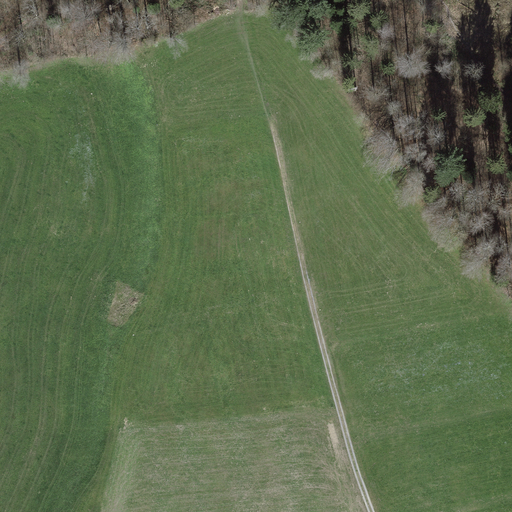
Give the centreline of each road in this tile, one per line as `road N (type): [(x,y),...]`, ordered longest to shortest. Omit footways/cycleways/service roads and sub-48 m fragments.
road 1 (track): [(239,0),(365,511)]
road 2 (track): [(243,14),(0,97)]
